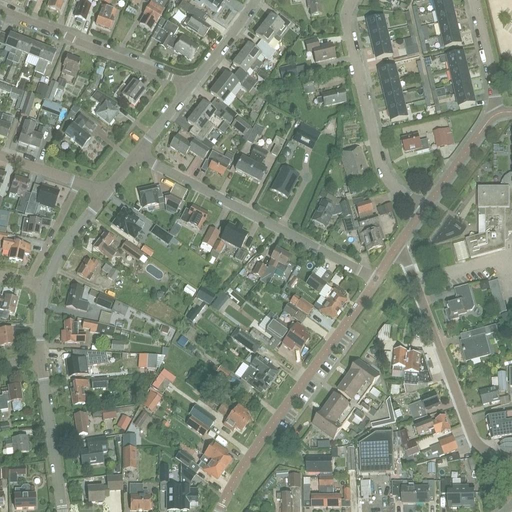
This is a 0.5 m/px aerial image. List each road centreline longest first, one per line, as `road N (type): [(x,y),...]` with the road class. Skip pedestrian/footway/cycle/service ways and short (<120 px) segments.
road 1 (residential): [(218,511),(376,278)]
road 2 (residential): [(376,278),(136,154)]
road 3 (residential): [(511,467),(473,439),(399,243)]
road 4 (residential): [(423,209),(382,169),(346,19),(351,0)]
road 5 (residential): [(190,85),(0,6)]
road 6 (residential): [(60,511),(39,360)]
